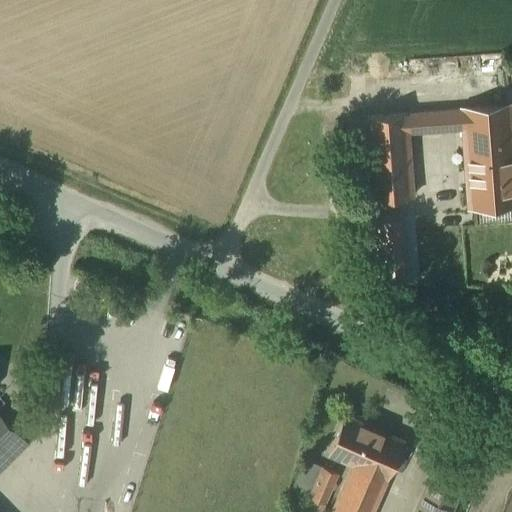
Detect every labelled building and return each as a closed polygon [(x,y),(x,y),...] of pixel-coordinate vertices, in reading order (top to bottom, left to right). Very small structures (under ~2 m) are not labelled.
[(466,157),(511,153),(511,133),(510,105),(366,116),(372,198),(412,195),(407,132),(464,128),(466,157)] [(511,202),(511,153),(466,157),(469,205),(511,202)] [(0,416),(0,456),(7,464),(27,444),(0,416)] [(357,465),(386,478),(402,441),(345,416),(329,453),(357,465)] [(415,511),(450,511),(469,470),(439,457),(415,511)] [(370,511),(386,478),(357,465),(351,479),(347,477),(331,511),(370,511)] [(320,511),(337,473),(323,467),(303,511),(320,511)]
